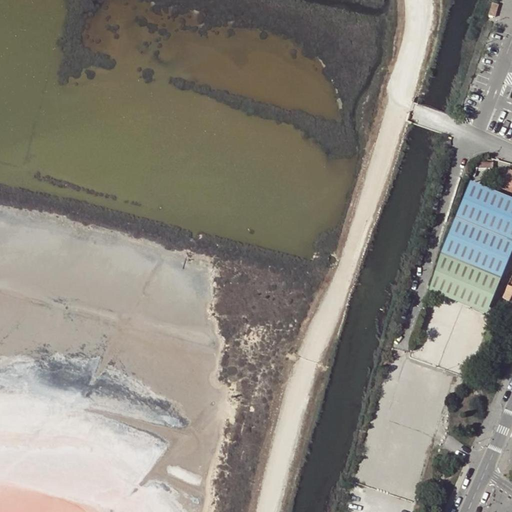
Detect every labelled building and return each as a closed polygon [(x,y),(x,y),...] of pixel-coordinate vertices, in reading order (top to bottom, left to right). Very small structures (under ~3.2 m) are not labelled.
[(492,3),(488,15),(495,17),(499,5),(492,3)] [(511,187),(511,172),(508,171),(508,173),(507,173),(506,173),(506,172),(505,172),(504,172),(503,172),(502,173),(501,173),(501,174),(500,174),(500,175),(499,176),(499,177),(499,178),(499,179),(500,180),(500,181),(501,181),(501,182),(502,182),(503,183),(504,183),(503,185),(511,187)] [(485,315),(511,246),(511,199),(472,184),(443,257),(432,295),(485,315)] [(511,196),(511,187),(503,185),(496,191),(511,196)] [(511,290),(511,289),(508,288),(503,299),(505,299),(509,301),(511,294),(511,290)]
